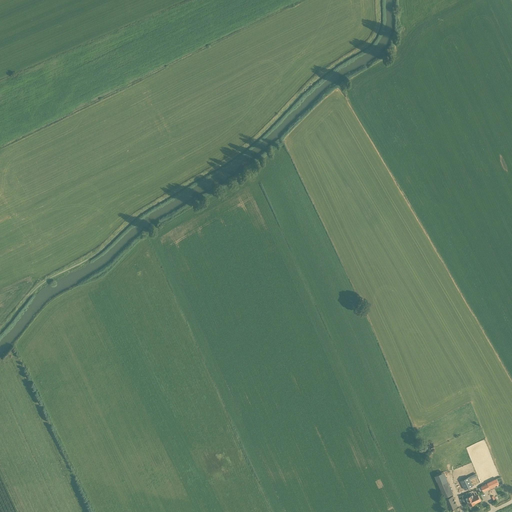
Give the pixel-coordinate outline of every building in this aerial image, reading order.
[(435,476),(443,497),(453,493),(444,472),(435,476)] [(473,486),(469,477),(461,480),(465,490),(473,486)] [(499,484),(497,479),(481,486),(483,491),(499,484)] [(473,495),(473,494),(466,497),(470,506),(477,503),(476,502),(481,500),(478,493),(473,495)] [(458,506),(453,495),(444,499),(449,510),(458,506)]
